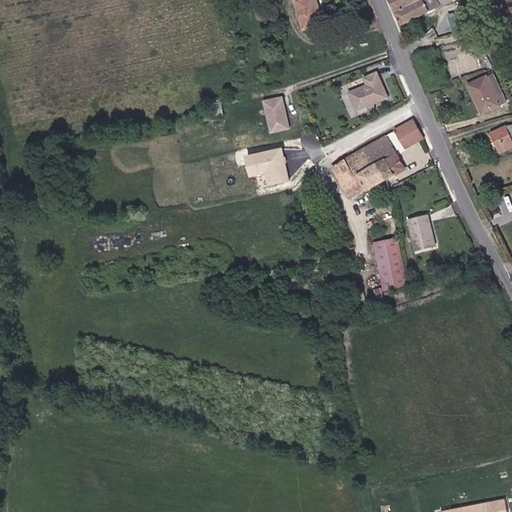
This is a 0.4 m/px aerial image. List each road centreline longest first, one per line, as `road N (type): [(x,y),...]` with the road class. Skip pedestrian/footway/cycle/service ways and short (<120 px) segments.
road 1 (unclassified): [(379,0),(511,285)]
road 2 (unknown): [(423,103),(330,156),(330,177),(374,263)]
